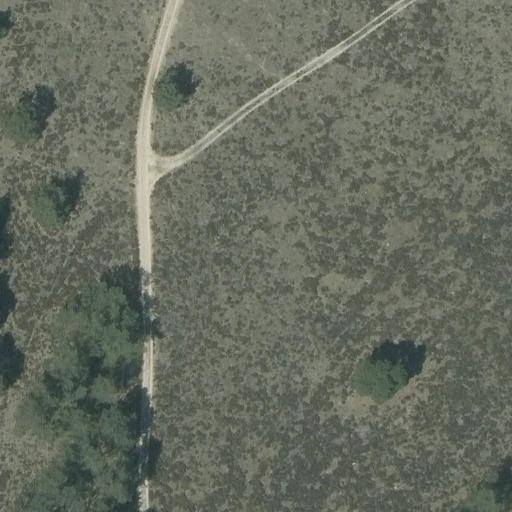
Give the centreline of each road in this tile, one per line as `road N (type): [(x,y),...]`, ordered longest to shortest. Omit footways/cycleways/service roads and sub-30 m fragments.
road 1 (track): [(169,0),(139,103),(138,511)]
road 2 (track): [(136,193),(411,0)]
